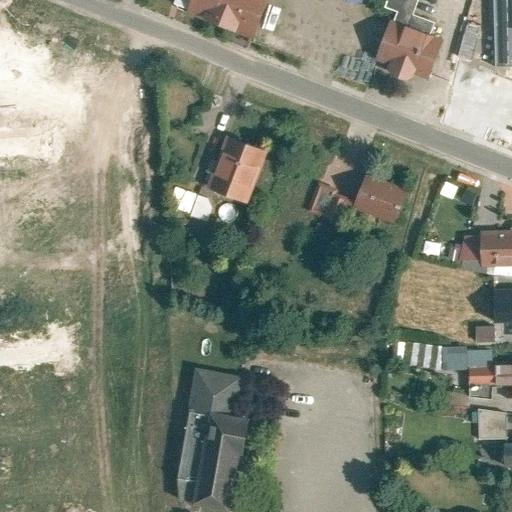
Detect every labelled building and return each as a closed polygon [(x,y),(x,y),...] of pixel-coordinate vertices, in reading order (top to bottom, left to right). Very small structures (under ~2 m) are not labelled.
[(271,0),(192,0),(187,16),(255,42),(271,0)] [(421,0),(388,0),(384,12),(396,16),(392,26),(430,40),(434,27),(414,19),(421,0)] [(511,0),(496,0),(498,55),(511,54),(511,0)] [(430,40),(392,26),(377,64),(429,84),(444,45),(430,40)] [(0,59),(0,153),(12,157),(17,141),(63,156),(87,82),(2,54),(0,59)] [(511,54),(498,55),(473,55),(473,69),(469,69),(469,97),(484,96),(484,117),(511,116),(511,54)] [(267,149),(229,136),(210,188),(248,202),(267,149)] [(117,182),(0,175),(0,230),(113,238),(117,182)] [(405,193),(365,179),(354,209),(395,223),(405,193)] [(349,196),(318,183),(306,211),(338,224),(349,196)] [(182,189),(174,209),(209,221),(216,201),(182,189)] [(511,230),(491,231),(491,236),(491,256),(491,265),(511,264),(511,230)] [(469,237),(469,257),(491,256),(491,236),(469,237)] [(16,275),(13,315),(133,322),(137,268),(79,264),(78,279),(16,275)] [(511,292),(490,293),(491,323),(511,322),(511,292)] [(477,327),(478,343),(498,342),(497,326),(477,327)] [(443,368),(445,345),(399,341),(397,364),(443,368)] [(331,358),(328,367),(356,376),(359,367),(331,358)] [(511,366),(500,367),(500,384),(511,383),(511,366)] [(243,417),(251,376),(207,368),(199,408),(243,417)] [(220,415),(195,410),(183,473),(208,477),(220,415)] [(266,422),(225,414),(208,500),(244,507),(254,453),(260,454),(266,422)]
